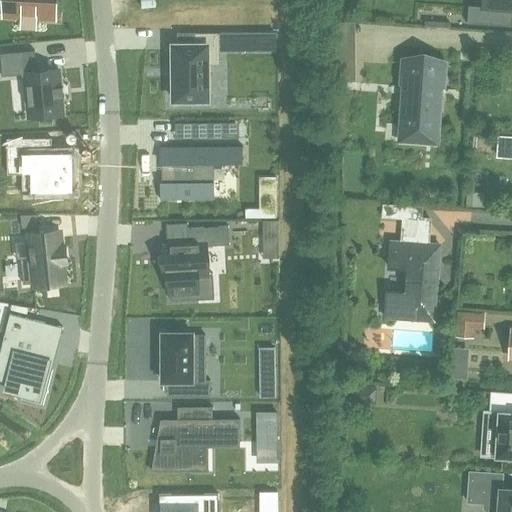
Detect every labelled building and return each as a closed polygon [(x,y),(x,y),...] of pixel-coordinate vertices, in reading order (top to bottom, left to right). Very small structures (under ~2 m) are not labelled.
[(4,0),(4,11),(3,17),(22,18),(23,18),(24,12),(36,13),(35,19),(38,19),(56,20),(56,0),(4,0)] [(218,0),(174,0),(174,15),(218,17),(218,0)] [(511,0),(496,0),(496,7),(469,5),(468,23),(511,26),(511,0)] [(173,65),(173,80),(174,80),(175,100),(209,100),(208,64),(220,64),(220,32),(196,33),(196,45),(178,45),(174,45),(174,65),(173,65)] [(256,32),(256,50),(276,50),(276,32),(256,32)] [(356,46),(338,46),(338,69),(356,69),(356,46)] [(13,52),(0,53),(2,76),(12,75),(26,74),(27,95),(29,117),(63,114),(62,96),(61,87),(59,69),(37,71),(35,71),(34,53),(33,50),(14,52),(13,52)] [(407,62),(402,127),(436,129),(440,65),(407,62)] [(191,122),(192,124),(193,124),(193,137),(222,136),(222,123),(223,123),(223,122),(191,122)] [(511,137),(500,136),(498,156),(511,156),(511,137)] [(30,138),(8,139),(8,154),(22,154),(23,174),(35,174),(35,192),(75,191),(75,166),(69,167),(68,151),(67,151),(53,152),(30,152),(30,138)] [(162,183),(162,199),(214,199),(214,163),(242,163),(242,146),(162,147),(162,163),(163,163),(168,163),(168,183),(163,183),(162,183)] [(261,177),(261,189),(277,189),(277,177),(261,177)] [(485,192),(467,191),(467,206),(484,207),(485,192)] [(400,217),(401,205),(385,204),(384,216),(400,217)] [(435,320),(440,246),(440,244),(429,243),(431,219),(404,217),(403,232),(407,232),(406,242),(391,241),(389,267),(408,268),(407,292),(388,291),(386,317),(435,320)] [(263,220),(263,235),(279,235),(279,220),(263,220)] [(168,244),(164,244),(166,276),(170,276),(171,293),(171,292),(172,300),(198,298),(197,274),(208,274),(208,272),(206,244),(230,243),(229,224),(189,227),(187,227),(188,239),(168,240),(168,244)] [(32,258),(22,259),(24,284),(34,283),(35,285),(66,281),(64,262),(66,262),(65,245),(62,245),(61,232),(29,235),(30,240),(32,258)] [(9,313),(0,346),(0,355),(12,359),(6,380),(4,389),(21,394),(20,399),(36,403),(39,393),(43,395),(50,371),(49,371),(45,370),(45,369),(45,368),(53,339),(38,335),(41,323),(42,321),(9,313)] [(460,313),(459,327),(484,329),(485,315),(460,313)] [(163,350),(163,364),(163,381),(167,381),(185,381),(185,397),(211,396),(211,379),(207,379),(207,363),(206,363),(206,335),(193,334),(193,333),(163,333),(163,350)] [(261,373),(261,393),(276,393),(276,372),(261,373)] [(511,392),(491,392),(489,430),(499,430),(497,456),(511,457),(511,392)] [(154,463),(153,471),(158,471),(158,472),(195,472),(195,442),(241,442),(240,418),(213,419),(213,406),(186,406),(186,419),(178,419),(161,419),(161,451),(156,451),(155,459),(154,459),(153,463),(154,463)] [(259,412),(259,460),(278,460),(277,412),(259,412)] [(0,431),(2,433),(8,423),(9,422),(0,415),(0,431)] [(471,470),(468,502),(484,503),(484,508),(487,511),(511,511),(511,489),(502,488),(503,473),(471,470)] [(260,511),(278,511),(278,491),(261,491),(260,491),(260,511)] [(159,494),(159,499),(166,499),(165,511),(217,511),(218,499),(219,499),(219,493),(159,494)]
